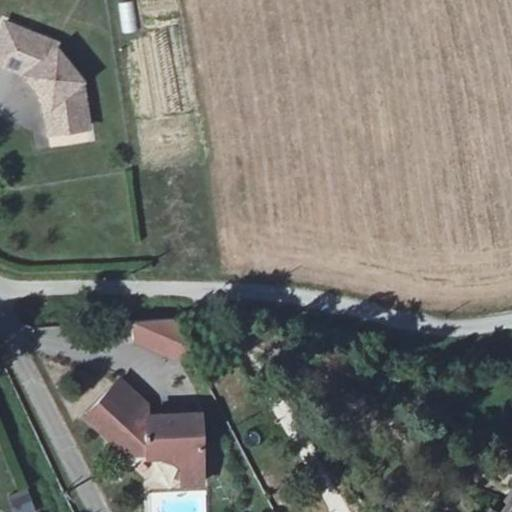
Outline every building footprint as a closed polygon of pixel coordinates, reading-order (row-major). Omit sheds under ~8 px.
[(135,32),(134,2),(119,3),(121,33),(135,32)] [(4,24),(0,34),(0,64),(26,74),(52,103),(48,106),(53,131),(77,127),(75,114),(90,111),(83,77),(50,39),(4,24)] [(90,111),(75,114),(77,127),(92,124),(90,111)] [(132,324),(132,355),(189,355),(189,324),(132,324)] [(149,413),(117,379),(86,417),(144,473),(143,494),(210,492),(202,414),(149,413)] [(36,511),(28,489),(8,496),(14,511),(36,511)] [(511,511),(511,492),(498,511),(511,511)]
